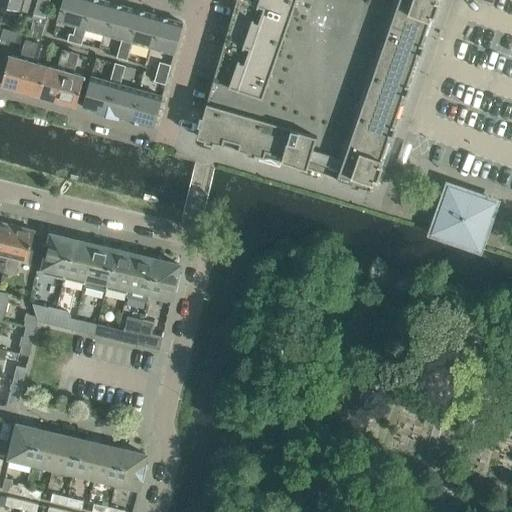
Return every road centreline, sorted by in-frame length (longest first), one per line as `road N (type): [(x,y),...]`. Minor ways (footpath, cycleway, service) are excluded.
road 1 (residential): [(158,511),(172,454),(165,420),(206,241),(0,190)]
road 2 (residential): [(374,200),(165,137)]
road 3 (residential): [(165,137),(0,90)]
road 4 (residential): [(165,137),(202,12)]
